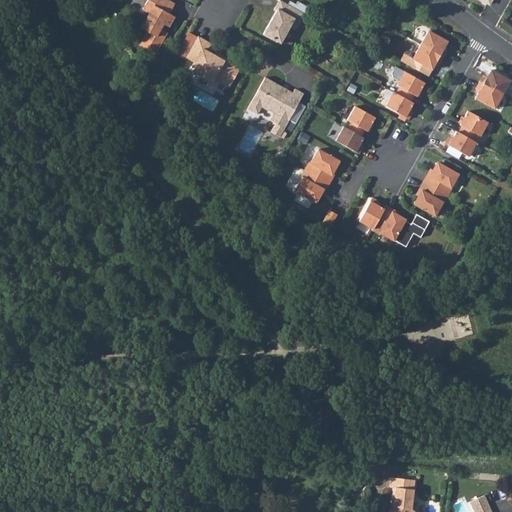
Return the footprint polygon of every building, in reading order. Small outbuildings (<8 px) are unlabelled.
[(169,14),(174,5),(168,1),(166,0),(147,0),(142,9),(149,13),(141,29),(147,32),(140,45),(155,54),(164,37),(162,35),(164,31),(160,29),(162,24),(168,27),(174,17),(169,14)] [(305,14),(280,0),(279,0),(274,10),(276,11),(263,34),(280,44),(290,27),(295,30),(305,14)] [(428,31),(412,59),(431,70),(435,62),(439,64),(446,51),(443,49),(447,42),(428,31)] [(187,57),(198,37),(188,32),(176,54),(185,60),(187,57)] [(198,37),(187,57),(194,61),(192,65),(200,70),(197,74),(211,82),(214,78),(228,86),(239,66),(220,55),(218,58),(208,53),(212,46),(198,37)] [(424,83),(404,72),(395,67),(392,74),(393,77),(399,81),(396,85),(399,87),(396,94),(411,102),(414,96),(416,97),(424,83)] [(510,81),(491,70),(486,77),(483,75),(479,82),(502,95),(510,81)] [(247,109),(257,114),(261,107),(273,113),(269,120),(275,124),(284,129),(303,94),(295,89),(291,96),(281,90),(282,88),(265,78),(247,109)] [(502,95),(479,82),(475,89),(479,91),(475,98),(494,109),(502,95)] [(393,92),(385,106),(408,119),(412,112),(409,110),(413,103),(411,102),(396,94),(393,92)] [(346,128),(361,136),(364,130),(366,131),(374,117),(355,106),(347,120),(350,122),(346,128)] [(462,126),(458,133),(473,141),(476,135),(479,136),(487,122),(467,111),(460,125),(462,126)] [(275,124),(270,132),(279,137),(284,129),(275,124)] [(343,126),(335,141),(358,154),(362,147),(359,145),(363,137),(361,136),(346,128),(343,126)] [(444,144),(468,157),(476,142),(473,141),(458,133),(456,131),(452,139),(448,137),(444,144)] [(305,170),(329,183),(333,176),(331,175),(334,169),(332,168),(336,160),(317,149),(310,163),(309,162),(305,170)] [(427,174),(423,182),(447,196),(452,188),(451,188),(458,174),(439,163),(435,172),(432,170),(429,176),(427,174)] [(329,183),(305,170),(300,177),(301,177),(294,191),(313,202),(317,194),(320,195),(323,190),(325,191),(329,183)] [(420,197),(416,205),(434,216),(442,203),(443,203),(447,196),(423,182),(419,189),(421,191),(418,196),(420,197)] [(384,209),(383,209),(376,205),(378,202),(371,198),(358,221),(372,229),(373,229),(384,209)] [(385,206),(383,209),(384,209),(373,229),(372,229),(372,230),(379,234),(380,233),(393,240),(394,240),(405,247),(413,233),(420,238),(429,222),(416,214),(411,224),(404,221),(404,222),(396,217),(397,215),(392,212),(393,210),(385,206)] [(331,225),(338,214),(331,210),(323,220),(331,225)] [(390,511),(389,511),(413,511),(412,511),(415,482),(391,480),(391,489),(392,489),(391,505),(393,505),(393,511),(390,511)] [(491,511),(485,498),(470,505),(473,511),(491,511)]
